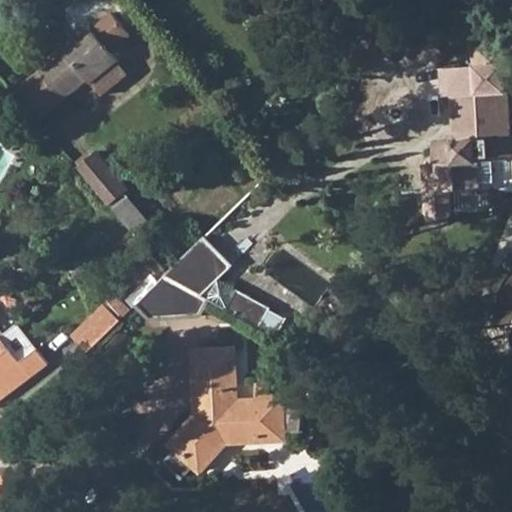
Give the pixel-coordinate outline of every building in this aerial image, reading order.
[(39,71),(63,102),(88,82),(100,97),(127,74),(111,53),(130,36),(111,13),(91,29),(88,24),(72,37),(78,46),(66,55),(63,51),(39,71)] [(35,68),(39,71),(63,51),(66,55),(78,46),(72,37),(35,68)] [(450,149),(434,150),(434,154),(431,155),(428,158),(427,162),(426,165),(426,170),(429,211),(430,215),(432,218),(434,219),(437,221),(439,222),(443,222),(446,221),(448,220),(451,218),(453,215),(454,211),(454,207),(453,191),(478,190),(477,163),(485,163),(486,158),(494,158),(495,163),(511,161),(511,154),(506,66),(509,66),(508,46),(471,48),(473,68),(443,70),(445,96),(457,95),(460,140),(450,149)] [(63,102),(39,71),(18,89),(43,118),(63,102)] [(434,150),(450,149),(460,140),(457,95),(450,96),(452,137),(445,142),(434,143),(434,150)] [(77,168),(96,192),(108,206),(127,190),(96,153),(77,168)] [(201,241),(161,279),(195,302),(228,270),(201,241)] [(71,283),(78,277),(85,272),(77,262),(63,273),(71,283)] [(78,277),(85,287),(93,281),(85,272),(78,277)] [(134,307),(147,320),(195,322),(204,307),(195,302),(161,279),(134,307)] [(86,355),(118,322),(101,305),(69,337),(86,355)] [(0,338),(0,400),(47,364),(16,326),(1,338),(0,338)] [(221,450),(228,443),(234,450),(250,449),(258,439),(259,431),(280,431),(280,439),(296,439),(296,417),(280,417),(280,407),(232,408),(231,356),(196,357),(196,383),(205,390),(205,403),(197,403),(197,413),(201,417),(194,425),(189,424),(167,449),(172,454),(162,466),(178,480),(188,469),(196,476),(221,450)] [(250,449),(281,448),(280,439),(280,431),(259,431),(258,439),(250,449)]
